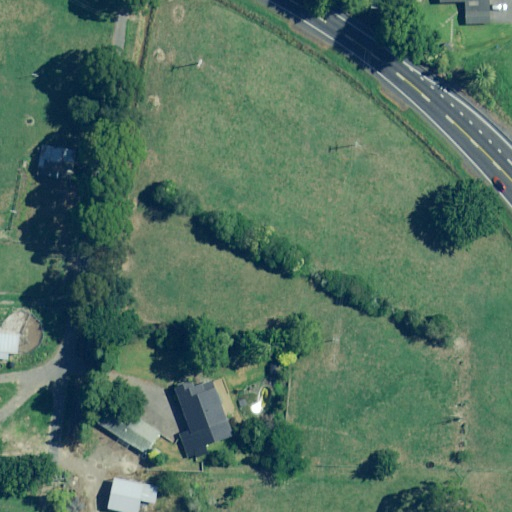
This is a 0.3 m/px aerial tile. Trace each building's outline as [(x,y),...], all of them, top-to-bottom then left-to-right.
[(438,0),(439,2),(464,2),(464,24),(489,24),(488,0),(438,0)] [(61,148),(40,145),(37,175),(58,177),(61,148)] [(0,358),(7,359),(7,353),(16,354),(18,334),(0,332),(0,358)] [(232,436),(210,375),(174,388),(189,429),(178,432),(188,460),(208,453),(205,445),(232,436)] [(147,456),(160,431),(135,418),(121,443),(147,456)] [(157,486),(114,478),(108,509),(125,511),(137,511),(139,500),(154,503),(157,486)]
